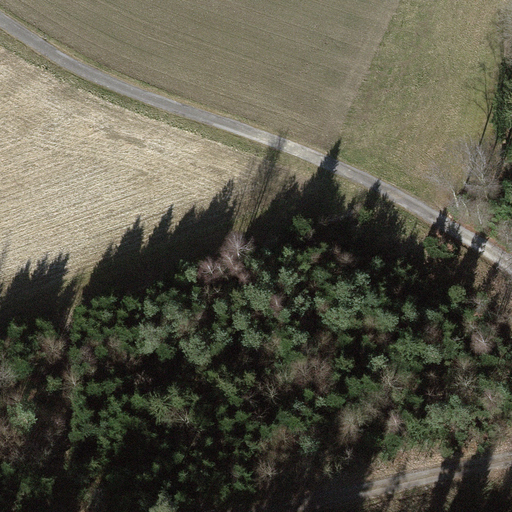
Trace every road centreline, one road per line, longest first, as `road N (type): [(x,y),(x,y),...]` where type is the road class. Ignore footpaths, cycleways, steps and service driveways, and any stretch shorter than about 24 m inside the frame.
road 1 (track): [(0,24),(94,80),(415,194),(511,280)]
road 2 (track): [(511,465),(294,511)]
